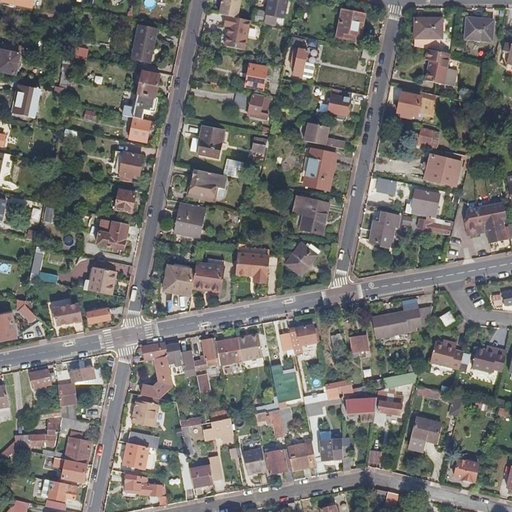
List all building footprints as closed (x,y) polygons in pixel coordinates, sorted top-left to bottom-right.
[(32,9),(33,0),(1,0),(1,2),(32,9)] [(284,18),(287,0),(267,0),(265,12),(246,8),(244,20),(250,21),(273,25),(275,16),(284,18)] [(361,38),(368,16),(346,10),(338,36),(350,39),(352,35),(361,38)] [(247,31),(250,21),(244,20),(217,14),(215,22),(229,25),(229,27),(247,31)] [(441,37),(441,17),(414,18),(415,47),(427,50),(427,38),(438,38),(441,37)] [(492,41),(493,20),(466,18),(464,39),(492,41)] [(149,62),(156,30),(138,26),(131,59),(149,62)] [(286,43),(288,36),(275,32),(273,40),(286,43)] [(304,47),(305,40),(293,37),(291,45),(304,47)] [(439,52),(438,38),(427,38),(427,50),(439,52)] [(511,43),(505,41),(503,49),(509,51),(507,62),(511,63),(511,43)] [(0,72),(15,75),(21,47),(3,43),(0,56),(0,72)] [(482,61),(484,53),(463,49),(462,57),(482,61)] [(306,62),(308,53),(295,50),(291,67),(294,68),(293,75),(303,77),(306,62)] [(375,61),(376,53),(363,50),(362,59),(375,61)] [(444,70),(448,54),(439,52),(427,50),(425,60),(428,61),(424,82),(441,86),(444,70)] [(68,81),(72,62),(64,61),(62,73),(63,73),(59,88),(66,89),(68,81)] [(311,77),(314,66),(312,63),(306,62),(303,77),(309,79),(311,77)] [(263,91),(267,69),(249,65),(245,87),(263,91)] [(451,88),(454,73),(444,70),(441,86),(451,88)] [(156,99),(160,77),(142,73),(137,95),(154,98),(156,99)] [(34,119),(40,91),(19,86),(13,114),(34,119)] [(435,101),(436,96),(403,89),(398,113),(401,114),(401,116),(411,119),(412,116),(417,117),(421,98),(435,101)] [(350,101),(352,94),(332,90),(327,113),(336,115),(335,120),(344,122),(349,100),(350,101)] [(264,115),(268,99),(251,96),(251,97),(237,94),(234,109),(248,112),(247,116),(266,120),(267,115),(264,115)] [(139,120),(142,107),(152,109),(154,98),(137,95),(134,109),(125,107),(123,117),(139,120)] [(92,121),(93,114),(90,113),(91,112),(82,110),(80,117),(85,118),(84,120),(92,121)] [(146,143),(150,122),(139,120),(123,117),(122,121),(133,123),(129,140),(146,143)] [(327,139),(329,128),(308,124),(304,142),(325,146),(327,139)] [(270,135),(272,128),(262,126),(261,133),(270,135)] [(220,157),(225,132),(204,128),(201,140),(193,139),(191,151),(220,157)] [(436,140),(438,132),(419,129),(418,135),(416,134),(414,143),(429,146),(431,139),(436,140)] [(78,139),(79,133),(65,130),(64,136),(78,139)] [(262,154),(265,140),(253,138),(250,151),(262,154)] [(343,150),(345,143),(330,140),(329,147),(343,150)] [(327,191),(335,155),(312,150),(304,186),(327,191)] [(138,179),(142,157),(115,152),(110,176),(124,179),(124,177),(131,178),(138,179)] [(463,174),(465,165),(452,162),(453,157),(465,159),(465,157),(442,152),(438,169),(443,170),(442,174),(437,173),(435,183),(455,187),(458,173),(463,174)] [(486,155),(470,158),(471,165),(487,162),(486,155)] [(241,180),(245,164),(228,160),(224,176),(226,177),(241,180)] [(193,170),(189,190),(213,195),(221,197),(226,177),(224,176),(193,170)] [(386,192),(389,180),(380,178),(378,192),(386,193),(386,192)] [(394,194),(396,182),(389,180),(386,192),(394,194)] [(212,202),(213,195),(189,190),(188,197),(212,202)] [(412,205),(406,204),(404,213),(427,218),(433,219),(439,195),(415,190),(412,205)] [(131,215),(135,195),(119,191),(115,212),(131,215)] [(327,215),(329,205),(297,199),(294,215),(303,217),(300,232),(321,236),(326,215),(327,215)] [(506,219),(502,201),(469,208),(464,222),(468,234),(487,231),(489,242),(506,239),(501,220),(506,219)] [(200,239),(206,209),(180,204),(174,234),(200,239)] [(50,223),(52,215),(46,213),(44,222),(50,223)] [(390,246),(394,228),(395,228),(398,217),(382,214),(380,223),(374,222),(370,242),(390,246)] [(409,226),(411,218),(404,216),(402,225),(408,226),(409,226)] [(452,230),(453,224),(433,219),(427,218),(426,222),(419,220),(417,230),(449,236),(450,230),(452,230)] [(123,241),(124,236),(126,236),(129,226),(102,221),(97,246),(123,252),(125,241),(123,241)] [(406,237),(408,226),(402,225),(401,225),(399,236),(406,237)] [(33,241),(35,233),(31,232),(31,235),(28,235),(27,240),(33,241)] [(188,257),(189,246),(170,246),(169,256),(188,257)] [(40,275),(44,255),(43,255),(44,249),(36,247),(32,267),(30,279),(36,281),(37,274),(40,275)] [(268,261),(269,252),(237,249),(237,259),(268,261)] [(299,249),(283,270),(299,282),(315,261),(314,261),(318,256),(309,249),(305,254),(299,249)] [(267,279),(268,261),(237,259),(235,277),(247,278),(247,276),(254,277),(253,283),(265,283),(266,279),(267,279)] [(219,293),(223,268),(207,266),(195,264),(193,285),(210,287),(209,291),(219,293)] [(111,297),(116,273),(94,268),(89,292),(111,297)] [(58,283),(59,275),(41,273),(40,281),(58,283)] [(189,307),(191,296),(165,301),(167,311),(189,307)] [(387,316),(371,319),(375,343),(409,337),(408,333),(422,331),(421,328),(426,327),(429,313),(419,315),(416,299),(402,302),(404,312),(405,316),(388,320),(387,316)] [(35,316),(24,306),(19,312),(30,322),(35,316)] [(82,320),(80,306),(72,307),(72,306),(54,310),(57,326),(75,322),(82,320)] [(111,321),(109,311),(88,314),(89,325),(111,321)] [(455,320),(450,311),(441,316),(446,325),(455,320)] [(0,342),(17,339),(12,314),(0,316),(0,342)] [(42,325),(22,328),(24,337),(43,335),(42,325)] [(319,343),(318,338),(316,339),(314,326),(289,330),(290,335),(294,355),(302,353),(301,346),(319,343)] [(294,355),(290,335),(280,336),(282,350),(287,349),(288,356),(294,355)] [(344,350),(341,335),(332,337),(335,352),(344,350)] [(370,356),(366,337),(350,340),(353,355),(360,354),(361,358),(370,356)] [(443,338),(442,344),(456,347),(457,341),(443,338)] [(216,344),(215,339),(202,342),(205,357),(200,358),(201,362),(194,363),(195,369),(196,371),(207,369),(207,367),(220,365),(216,344)] [(241,359),(240,352),(237,352),(235,341),(216,344),(220,365),(220,367),(239,363),(238,360),(241,359)] [(431,360),(460,368),(464,351),(455,349),(456,347),(442,344),(435,342),(431,360)] [(166,347),(165,344),(142,348),(145,362),(153,360),(168,358),(166,347)] [(194,363),(192,351),(180,353),(178,344),(166,347),(168,358),(170,368),(183,365),(184,372),(195,369),(194,363)] [(503,370),(508,350),(497,348),(496,352),(486,350),(477,348),(473,366),(492,371),(493,367),(503,370)] [(465,352),(462,361),(469,363),(471,353),(465,352)] [(170,368),(168,358),(153,360),(158,384),(153,388),(145,387),(143,397),(160,400),(176,404),(170,368)] [(283,378),(281,366),(271,368),(274,384),(284,382),(285,393),(276,394),(277,398),(280,410),(289,409),(288,403),(300,400),(297,382),(289,384),(287,377),(283,378)] [(62,417),(77,421),(73,385),(102,385),(99,368),(92,370),(92,369),(70,373),(72,384),(58,385),(61,409),(62,417)] [(51,384),(57,383),(56,371),(49,373),(48,370),(30,374),(33,390),(51,386),(51,384)] [(397,388),(415,384),(417,375),(383,381),(385,390),(397,388)] [(208,391),(205,376),(197,378),(200,393),(208,391)] [(353,393),(351,382),(329,386),(330,395),(328,395),(317,397),(318,403),(341,398),(353,396),(353,393)] [(441,391),(420,386),(418,394),(439,399),(441,391)] [(401,416),(403,395),(396,395),(397,388),(385,390),(378,391),(376,403),(378,403),(377,413),(401,416)] [(376,403),(378,391),(366,394),(366,400),(347,401),(347,415),(361,414),(361,423),(374,422),(376,403)] [(450,413),(459,415),(463,396),(455,394),(450,413)] [(154,428),(160,400),(143,397),(138,396),(132,424),(154,428)] [(318,403),(304,406),(307,420),(324,417),(322,408),(341,405),(341,398),(318,403)] [(477,401),(476,408),(485,410),(487,403),(477,401)] [(275,405),(254,409),(255,415),(267,413),(276,411),(275,405)] [(510,407),(500,405),(498,413),(508,415),(510,407)] [(292,421),(290,408),(289,409),(280,410),(284,435),(291,433),(290,427),(292,421)] [(62,417),(61,409),(38,413),(39,420),(46,420),(62,417)] [(284,435),(280,410),(276,411),(267,413),(255,415),(257,423),(273,420),(276,439),(285,437),(284,435)] [(56,447),(58,432),(60,432),(62,417),(46,420),(48,436),(14,439),(15,444),(17,451),(32,454),(32,447),(56,447)] [(77,421),(62,417),(60,432),(67,434),(68,427),(88,431),(89,424),(77,421)] [(436,443),(441,423),(417,417),(412,437),(436,443)] [(201,426),(200,419),(188,421),(189,428),(201,426)] [(233,435),(230,420),(216,423),(212,424),(213,430),(203,431),(205,440),(233,435)] [(193,457),(188,428),(181,429),(187,456),(187,458),(193,457)] [(82,441),(83,434),(71,432),(69,438),(82,441)] [(156,450),(159,439),(130,433),(128,444),(149,449),(156,450)] [(322,463),(333,462),(332,459),(343,458),(342,447),(342,440),(331,441),(330,433),(320,434),(322,463)] [(87,464),(91,443),(82,441),(69,438),(65,459),(87,464)] [(316,465),(312,443),(287,447),(288,451),(291,470),(316,465)] [(8,459),(17,451),(15,444),(0,457),(0,466),(6,461),(8,459)] [(144,471),(149,449),(128,444),(127,444),(123,467),(144,471)] [(232,460),(239,458),(236,448),(229,450),(232,460)] [(266,472),(262,450),(243,453),(247,476),(266,472)] [(291,470),(288,451),(266,455),(270,476),(285,473),(287,483),(294,482),(291,470)] [(379,465),(381,453),(371,451),(369,463),(379,465)] [(193,488),(189,470),(187,458),(187,456),(178,455),(185,490),(193,488)] [(64,469),(62,479),(83,483),(86,465),(55,459),(54,467),(64,469)] [(473,481),(477,463),(460,459),(456,477),(473,481)] [(218,480),(217,465),(210,466),(213,481),(218,480)] [(213,481),(210,466),(189,470),(193,488),(213,484),(213,481)] [(168,506),(164,487),(146,486),(146,479),(126,477),(125,495),(157,498),(159,507),(168,506)] [(75,501),(78,487),(61,484),(45,481),(44,481),(43,485),(40,497),(63,502),(64,499),(75,501)] [(385,506),(387,493),(378,491),(375,504),(385,506)] [(398,494),(387,492),(387,493),(385,506),(395,508),(398,494)] [(23,511),(29,503),(16,500),(7,511),(8,511),(23,511)] [(64,511),(65,505),(48,501),(46,507),(64,511)]
